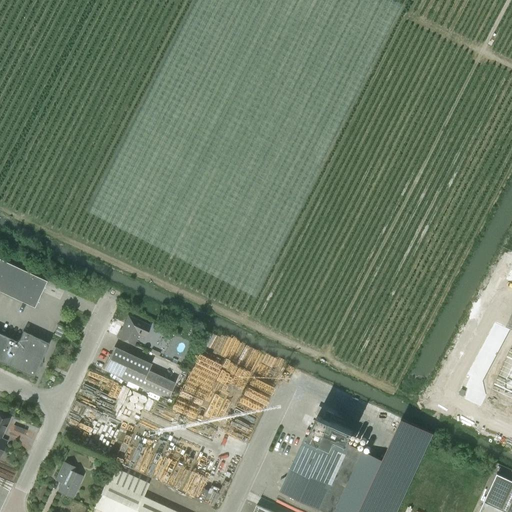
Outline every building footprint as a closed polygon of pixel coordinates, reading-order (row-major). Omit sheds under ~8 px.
[(0,259),(0,291),(34,308),(47,281),(0,259)] [(144,337),(149,326),(128,316),(119,337),(133,344),(139,332),(140,333),(140,332),(145,334),(144,336),(144,337)] [(0,333),(0,361),(33,377),(49,343),(23,331),(18,342),(0,333)] [(246,352),(249,347),(222,333),(213,351),(223,356),(227,347),(236,351),(237,348),(246,352)] [(175,383),(148,370),(151,364),(114,347),(104,369),(167,399),(175,383)] [(167,408),(192,418),(213,368),(219,370),(216,378),(230,383),(233,375),(232,374),(236,364),(214,355),(213,359),(191,350),(167,408)] [(133,384),(132,387),(142,392),(144,389),(133,384)] [(283,484),(280,491),(301,501),(324,511),(397,511),(434,434),(402,419),(382,460),(357,449),(350,445),(347,444),(353,432),(330,421),(334,413),(319,407),(315,415),(317,416),(307,438),(305,437),(303,441),(295,459),(287,476),(280,480),(283,484)] [(0,438),(0,434),(1,433),(2,433),(10,418),(0,413),(0,451),(5,441),(0,438)] [(64,478),(58,491),(72,498),(82,476),(73,472),(75,468),(63,462),(57,475),(64,478)] [(177,511),(143,496),(149,484),(112,467),(106,480),(94,507),(103,511),(177,511)] [(511,511),(511,481),(496,474),(492,483),(504,489),(496,507),(508,511),(511,511)] [(483,501),(478,511),(508,511),(496,507),(504,489),(492,483),(483,501)]
